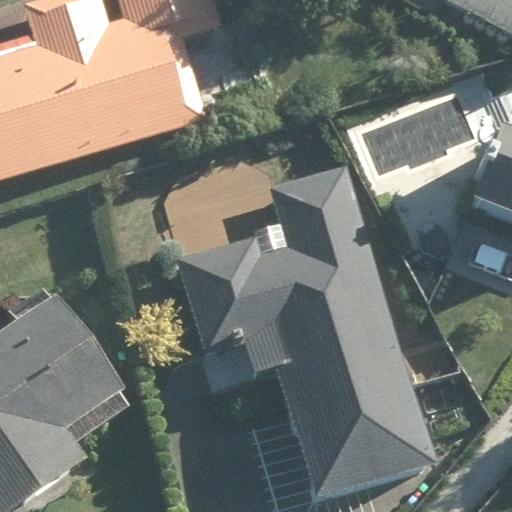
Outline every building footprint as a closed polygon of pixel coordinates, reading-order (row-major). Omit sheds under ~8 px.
[(0,62),(0,195),(201,138),(177,53),(215,42),(203,0),(112,0),(121,31),(105,36),(94,0),(68,0),(20,14),(31,54),(0,62)] [(511,0),(445,0),(438,16),(511,50),(511,0)] [(511,162),(481,151),(455,222),(511,243),(511,162)] [(249,254),(173,274),(206,398),(267,382),(301,511),(323,511),(429,484),(349,175),(266,197),(283,265),(253,273),(249,254)] [(63,466),(125,424),(47,310),(0,342),(0,511),(31,511),(74,483),(63,466)]
